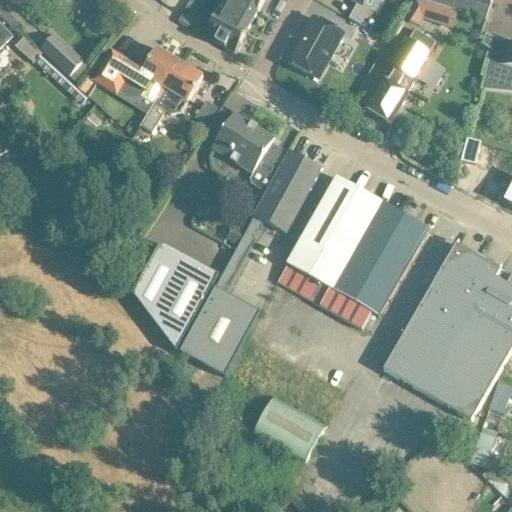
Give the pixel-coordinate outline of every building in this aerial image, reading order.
[(102,0),(93,14),(98,18),(104,21),(95,34),(101,38),(118,10),(102,0)] [(193,0),(191,5),(199,10),(204,0),(203,0),(193,0)] [(226,0),(216,18),(246,35),(258,14),(231,0),(226,0)] [(231,0),(258,14),(265,0),(231,0)] [(427,0),(427,3),(435,6),(458,13),(486,22),(492,0),(427,0)] [(453,30),(458,13),(435,6),(430,23),(453,30)] [(355,9),(349,20),(361,27),(367,16),(355,9)] [(185,14),(184,16),(180,22),(189,27),(194,19),(185,14)] [(216,18),(205,39),(235,56),(240,47),(244,49),(251,38),(246,35),(216,18)] [(313,20),(288,65),(319,82),(344,37),(313,20)] [(0,48),(11,38),(0,26),(1,26),(0,25),(0,48)] [(409,44),(406,43),(405,42),(389,69),(390,70),(365,111),(390,127),(401,109),(409,97),(407,96),(414,85),(415,85),(432,58),(429,57),(436,44),(416,32),(409,44)] [(40,52),(69,80),(84,65),(55,37),(40,52)] [(511,45),(485,37),(482,46),(491,52),(480,92),(511,94),(511,45)] [(35,64),(42,57),(42,56),(24,40),(16,49),(34,65),(35,64)] [(157,51),(144,71),(112,52),(93,82),(117,97),(126,83),(145,95),(143,99),(154,106),(180,65),(157,51)] [(42,57),(35,64),(81,106),(88,99),(42,57)] [(171,118),(181,116),(203,80),(180,65),(154,106),(140,129),(152,136),(166,114),(171,118)] [(267,196),(287,159),(271,149),(275,142),(235,116),(224,133),(212,150),(252,177),(250,181),(252,187),(267,196)] [(0,161),(12,152),(0,136),(0,161)] [(267,196),(180,356),(225,380),(261,315),(225,296),(264,225),(286,236),(310,192),(311,192),(322,171),(305,161),(305,162),(290,154),(287,159),(267,196)] [(394,214),(382,208),(383,206),(338,180),(278,285),(362,333),(372,313),(382,319),(430,233),(395,213),(394,214)] [(133,297),(177,355),(219,278),(161,246),(133,297)] [(472,424),(511,354),(511,278),(457,247),(384,373),(472,424)] [(0,312),(0,363),(25,339),(0,312)] [(489,411),(503,417),(511,392),(511,390),(499,386),(489,411)] [(252,436),(305,466),(327,429),(274,398),(252,436)] [(470,466),(485,471),(496,442),(481,436),(470,466)]
